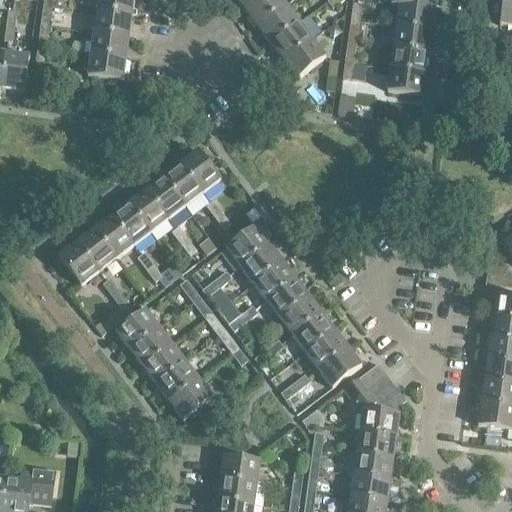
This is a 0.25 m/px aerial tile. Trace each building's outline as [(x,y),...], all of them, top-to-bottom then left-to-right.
[(97,0),(96,13),(131,18),(133,0),(97,0)] [(235,0),(245,12),(260,0),(235,0)] [(260,0),(245,12),(258,29),(286,8),(280,0),(260,0)] [(342,0),(331,0),(327,3),(334,12),(345,3),(342,0)] [(426,12),(426,10),(427,0),(391,0),(390,7),(398,8),(426,12)] [(511,0),(502,0),(499,27),(511,28),(511,0)] [(43,6),(41,21),(51,22),(53,7),(43,6)] [(258,29),(271,47),(299,25),(286,8),(258,29)] [(398,8),(396,29),(431,34),(434,11),(426,10),(426,12),(398,8)] [(352,9),(350,23),(359,24),(361,11),(352,9)] [(8,13),(6,29),(15,30),(17,15),(8,13)] [(96,13),(93,35),(128,40),(131,18),(96,13)] [(357,37),(359,24),(350,23),(348,36),(357,37)] [(271,47),(284,64),(312,42),(299,25),(271,47)] [(13,45),(15,30),(6,29),(4,43),(13,45)] [(396,29),(393,50),(428,55),(431,34),(396,29)] [(40,34),(38,49),(47,50),(49,35),(40,34)] [(93,35),(90,55),(125,60),(128,40),(93,35)] [(326,60),(312,42),(284,64),(298,82),(326,60)] [(38,49),(36,64),(45,65),(47,50),(38,49)] [(393,50),(390,72),(425,77),(428,55),(393,50)] [(346,51),(344,66),(353,67),(355,52),(346,51)] [(122,83),(125,60),(90,55),(87,78),(122,83)] [(29,59),(7,56),(2,92),(24,95),(29,59)] [(329,63),(327,79),(336,80),(338,64),(329,63)] [(351,82),(353,67),(344,66),(342,81),(351,82)] [(422,99),(425,77),(390,72),(387,94),(422,99)] [(334,95),(336,80),(327,79),(326,94),(334,95)] [(337,118),(352,120),(355,100),(341,98),(340,98),(339,102),(337,118)] [(198,153),(179,167),(202,196),(220,183),(198,153)] [(179,167),(162,180),(185,209),(202,196),(179,167)] [(162,180),(145,193),(168,223),(185,209),(162,180)] [(145,193),(128,206),(151,236),(168,223),(145,193)] [(206,209),(215,221),(222,215),(213,203),(206,209)] [(128,206),(111,219),(134,248),(151,236),(128,206)] [(254,210),(246,216),(252,224),(260,218),(254,210)] [(231,227),(222,215),(215,221),(224,233),(231,227)] [(111,219),(93,232),(116,262),(134,248),(111,219)] [(234,274),(240,269),(270,247),(256,229),(221,256),(234,274)] [(181,248),(188,242),(179,230),(171,235),(181,248)] [(99,275),(116,262),(93,232),(77,245),(99,275)] [(511,239),(502,247),(511,259),(511,267),(511,268),(511,267),(511,272),(511,280),(509,291),(511,291),(511,239)] [(181,248),(190,260),(197,254),(188,242),(181,248)] [(81,289),(99,275),(77,245),(58,259),(81,289)] [(282,264),(270,247),(240,269),(253,286),(282,264)] [(137,261),(146,273),(153,268),(144,256),(137,261)] [(253,286),(266,304),(296,282),(282,264),(253,286)] [(487,276),(511,280),(511,272),(511,267),(511,268),(488,264),(487,276)] [(153,268),(146,273),(156,286),(163,280),(153,268)] [(226,275),(214,284),(220,291),(232,282),(226,275)] [(511,280),(487,276),(485,287),(509,291),(511,281),(511,280)] [(103,287),(112,299),(119,294),(110,282),(103,287)] [(309,299),(296,282),(266,304),(279,321),(309,299)] [(181,289),(193,305),(200,300),(188,283),(181,289)] [(202,293),(208,300),(220,291),(214,284),(202,293)] [(128,306),(119,294),(112,299),(121,311),(124,308),(128,306)] [(511,299),(495,298),(492,319),(511,321),(511,299)] [(322,316),(309,299),(279,321),(292,338),(322,316)] [(213,317),(200,300),(193,305),(206,322),(213,317)] [(124,308),(121,311),(109,320),(115,328),(131,317),(124,308)] [(252,309),(240,319),(246,325),(257,316),(255,313),(252,309)] [(116,335),(131,354),(160,331),(146,313),(116,335)] [(306,356),(335,333),(322,316),(292,338),(306,356)] [(227,334),(213,317),(206,322),(220,340),(227,334)] [(228,328),(234,335),(246,325),(240,319),(228,328)] [(511,321),(492,319),(489,341),(511,343),(511,321)] [(131,354),(143,370),(173,348),(160,331),(131,354)] [(306,356),(318,373),(348,350),(335,333),(306,356)] [(239,351),(227,334),(220,340),(232,357),(239,351)] [(487,362),(511,365),(511,343),(489,341),(487,362)] [(278,344),(266,353),(271,359),(283,350),(278,344)] [(143,370),(157,388),(186,365),(173,348),(143,370)] [(362,368),(348,350),(318,373),(332,391),(362,368)] [(249,363),(239,351),(232,357),(242,369),(249,363)] [(260,368),(271,359),(266,353),(255,362),(260,368)] [(511,365),(487,362),(484,384),(511,387),(511,365)] [(157,388),(170,405),(199,382),(186,365),(157,388)] [(365,390),(384,375),(378,367),(359,381),(365,390)] [(392,385),(384,375),(365,390),(373,399),(392,385)] [(304,377),(293,386),(299,394),(310,384),(304,377)] [(406,403),(398,394),(380,408),(373,399),(365,390),(359,381),(343,393),(360,414),(362,414),(359,434),(396,439),(400,409),(406,403)] [(213,400),(199,382),(170,405),(183,422),(213,400)] [(511,409),(511,387),(484,384),(481,405),(511,409)] [(398,394),(392,385),(373,399),(380,408),(398,394)] [(286,404),(299,394),(293,386),(281,396),(286,404)] [(511,432),(511,409),(481,405),(478,428),(511,432)] [(68,431),(59,418),(46,428),(56,440),(67,431),(68,431)] [(359,434),(356,456),(393,461),(396,439),(359,434)] [(315,436),(313,451),(322,452),(324,437),(315,436)] [(393,461),(356,456),(350,456),(348,477),(354,478),(390,482),(393,461)] [(319,473),(321,458),(312,457),(310,472),(319,473)] [(221,481),(257,486),(266,488),(267,478),(259,476),(260,464),(224,459),(221,481)] [(20,483),(5,481),(1,511),(28,511),(29,509),(33,510),(33,509),(51,511),(56,475),(21,470),(20,483)] [(293,484),(302,486),(304,471),(295,470),(293,484)] [(354,478),(351,499),(387,504),(390,482),(354,478)] [(309,479),(307,494),(316,495),(318,480),(309,479)] [(221,481),(218,502),(254,508),(257,486),(221,481)] [(301,492),(292,491),(290,506),(299,507),(301,492)] [(351,499),(348,511),(386,511),(387,504),(351,499)] [(313,511),(315,501),(306,500),(304,511),(313,511)] [(218,502),(216,511),(253,511),(254,508),(218,502)]
